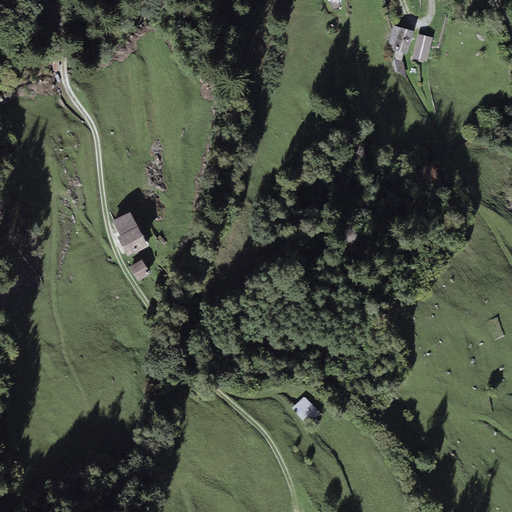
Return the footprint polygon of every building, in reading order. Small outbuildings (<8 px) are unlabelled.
[(394,48),(400,28),(394,25),(388,46),(394,48)] [(413,32),(400,28),(394,48),(393,50),(406,54),(413,32)] [(433,38),(419,34),(413,59),(427,62),(433,38)] [(118,238),(128,257),(148,247),(130,213),(113,221),(121,236),(118,238)] [(142,260),(130,268),(139,282),(151,274),(142,260)] [(305,397),(293,408),(306,426),(322,414),(305,397)]
